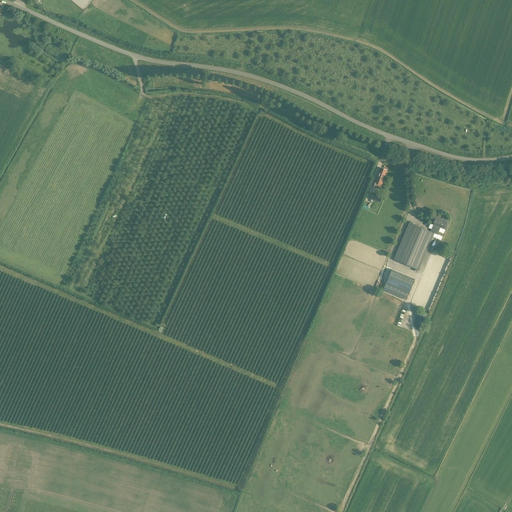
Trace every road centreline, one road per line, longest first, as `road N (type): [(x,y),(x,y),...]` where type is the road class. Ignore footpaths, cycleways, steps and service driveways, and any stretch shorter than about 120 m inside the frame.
road 1 (unclassified): [(511,158),(471,161),(402,141),(269,82),(132,57),(0,0)]
road 2 (unknown): [(412,144),(409,207),(381,281)]
